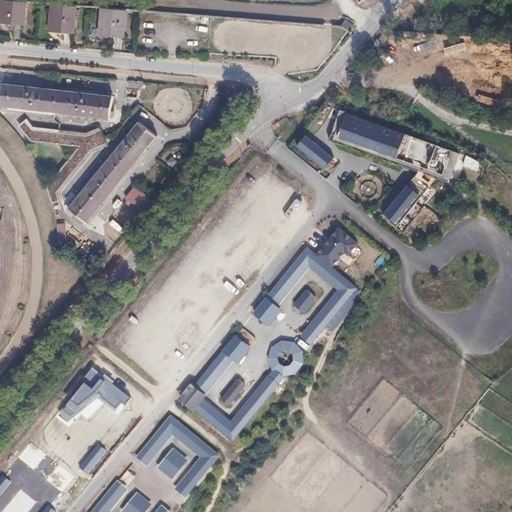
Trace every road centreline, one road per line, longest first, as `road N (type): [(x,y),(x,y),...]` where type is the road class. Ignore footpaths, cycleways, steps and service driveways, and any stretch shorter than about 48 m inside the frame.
road 1 (residential): [(71,511),(333,194)]
road 2 (unknown): [(255,83),(0,397)]
road 3 (residential): [(0,423),(249,128)]
road 4 (track): [(98,343),(233,454),(302,405),(337,326)]
road 5 (residential): [(279,96),(239,74),(0,47)]
road 6 (residential): [(511,287),(469,337),(439,323),(406,292),(406,272)]
road 7 (unclassified): [(279,96),(329,75),(387,0)]
